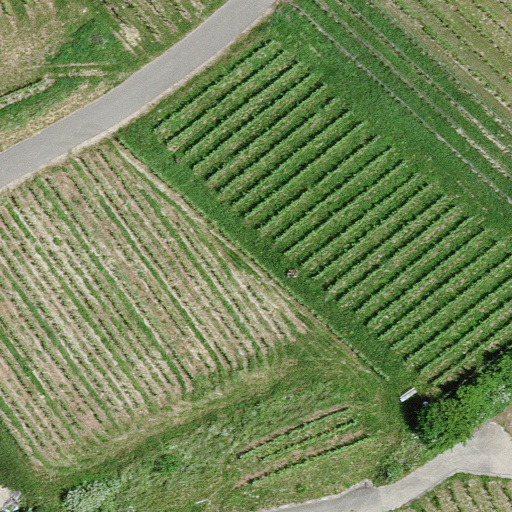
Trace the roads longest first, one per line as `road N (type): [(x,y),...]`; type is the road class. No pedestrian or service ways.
road 1 (residential): [(0,174),(93,124),(260,0)]
road 2 (track): [(321,511),(390,497),(452,458),(511,464)]
